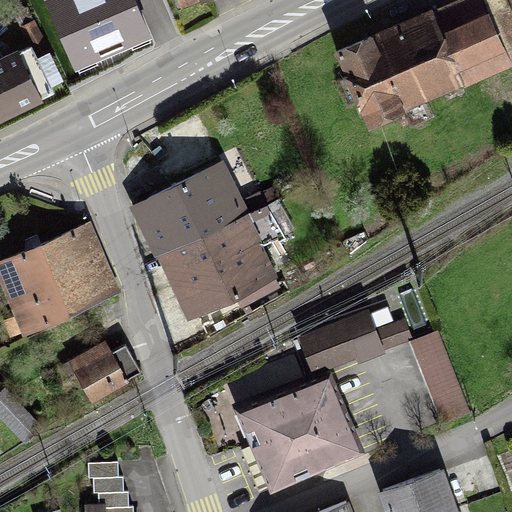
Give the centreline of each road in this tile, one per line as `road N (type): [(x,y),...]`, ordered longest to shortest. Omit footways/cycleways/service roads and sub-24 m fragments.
road 1 (residential): [(69,131),(204,511)]
road 2 (primary): [(69,131),(333,0)]
road 3 (residential): [(281,511),(511,414)]
